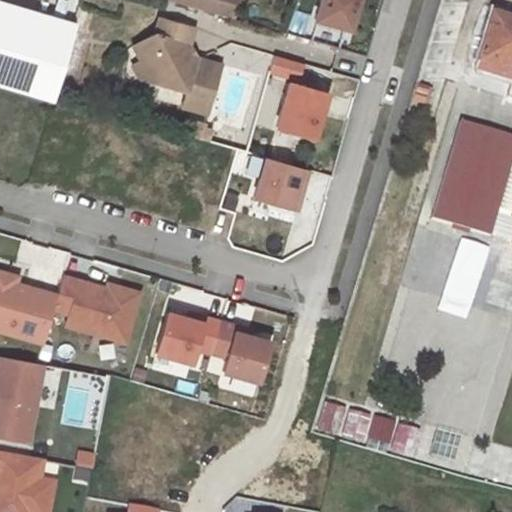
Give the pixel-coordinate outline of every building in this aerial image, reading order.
[(164,0),(231,19),(236,0),(164,0)] [(321,0),(315,18),(356,31),(365,0),(321,0)] [(0,83),(51,98),(58,71),(70,30),(0,9),(0,83)] [(511,22),(491,15),(474,69),(511,81),(511,84),(509,95),(511,96),(511,22)] [(158,18),(153,33),(131,44),(139,59),(146,73),(144,80),(184,92),(180,106),(204,113),(218,65),(195,58),(187,43),(191,27),(158,18)] [(74,75),(85,35),(70,30),(58,71),(74,75)] [(300,80),(305,64),(276,54),(270,70),(300,80)] [(139,59),(130,63),(138,78),(146,73),(139,59)] [(309,88),(288,83),(276,126),(296,132),(309,88)] [(417,84),(413,99),(423,102),(427,87),(417,84)] [(183,133),(197,138),(200,128),(201,123),(187,119),(183,133)] [(511,138),(458,121),(442,169),(502,187),(511,155),(511,138)] [(200,128),(197,138),(205,140),(208,130),(200,128)] [(301,167),(265,156),(253,197),(289,207),(301,167)] [(442,169),(427,217),(487,235),(502,187),(442,169)] [(16,276),(0,271),(0,278),(14,283),(16,276)] [(106,288),(63,276),(57,295),(54,309),(68,313),(65,324),(124,341),(138,292),(115,286),(114,291),(106,288)] [(0,278),(0,330),(44,343),(54,309),(57,295),(14,283),(0,278)] [(185,318),(166,312),(155,352),(191,362),(195,348),(211,352),(220,321),(203,316),(201,322),(185,318)] [(186,312),(185,318),(201,322),(203,316),(186,312)] [(236,326),(220,321),(211,352),(226,356),(222,371),(258,381),(269,341),(250,336),(234,332),(236,326)] [(236,326),(234,332),(250,336),(252,330),(236,326)] [(42,364),(0,355),(0,436),(28,442),(42,364)] [(234,375),(230,390),(253,397),(258,382),(234,375)] [(363,444),(371,416),(324,402),(315,430),(363,444)] [(368,449),(391,450),(392,418),(369,417),(368,449)] [(390,452),(413,458),(421,429),(397,423),(390,452)] [(76,467),(93,470),(96,454),(79,451),(76,467)] [(42,460),(0,452),(0,511),(32,511),(34,503),(48,506),(52,483),(38,480),(42,460)] [(47,511),(48,506),(34,503),(32,511),(47,511)]
